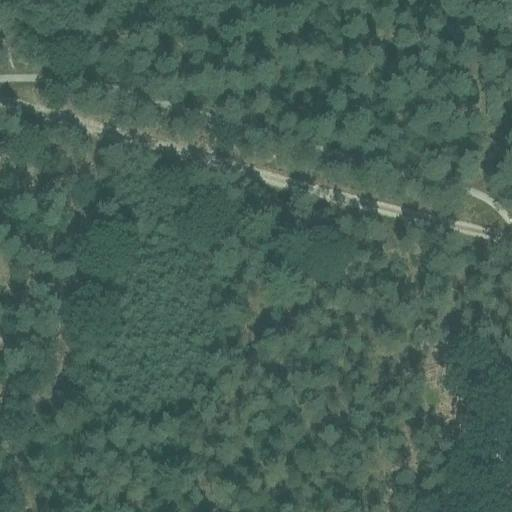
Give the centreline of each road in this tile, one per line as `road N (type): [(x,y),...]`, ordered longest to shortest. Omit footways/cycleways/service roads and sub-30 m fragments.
road 1 (track): [(511,237),(266,178),(0,101)]
road 2 (track): [(478,511),(511,387)]
